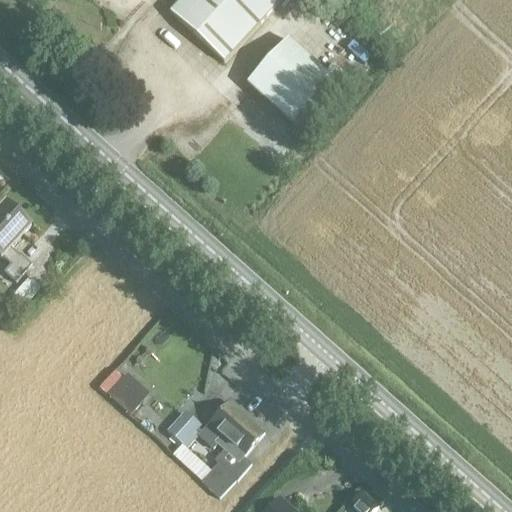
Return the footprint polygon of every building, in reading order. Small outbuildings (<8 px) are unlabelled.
[(185,0),(171,16),(225,65),(284,0),(185,0)] [(342,91),(289,42),(248,87),(301,135),(342,91)] [(31,228),(9,207),(0,216),(0,259),(2,261),(3,259),(11,267),(5,275),(17,286),(33,268),(21,257),(20,258),(11,250),(31,228)] [(27,276),(16,298),(31,305),(42,283),(27,276)] [(120,367),(102,386),(132,414),(150,395),(120,367)] [(239,464),(265,435),(230,403),(210,425),(222,436),(216,443),(239,464)] [(219,464),(202,482),(202,483),(220,501),(238,482),(219,464)] [(347,511),(377,511),(380,510),(362,494),(347,511)] [(293,511),(281,501),(271,511),(293,511)]
